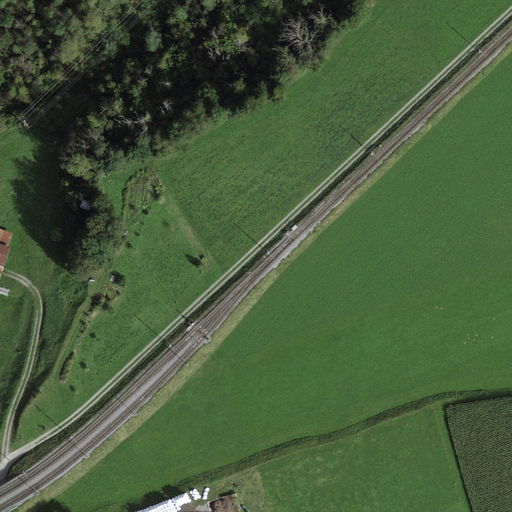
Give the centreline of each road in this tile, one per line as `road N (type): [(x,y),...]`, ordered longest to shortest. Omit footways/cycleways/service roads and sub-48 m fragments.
road 1 (track): [(511,9),(81,411),(5,460)]
road 2 (track): [(5,460),(40,307),(32,288),(9,274)]
